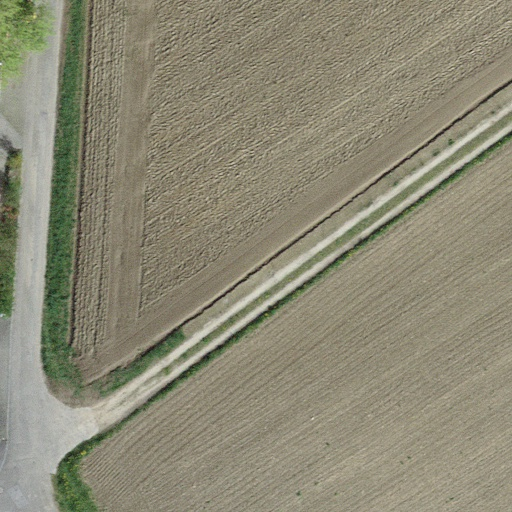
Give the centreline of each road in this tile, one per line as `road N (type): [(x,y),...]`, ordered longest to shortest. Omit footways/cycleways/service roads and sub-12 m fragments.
road 1 (track): [(511,122),(28,478)]
road 2 (track): [(52,0),(28,478)]
